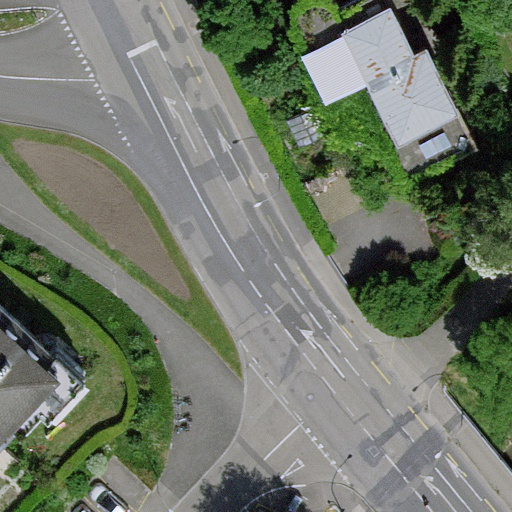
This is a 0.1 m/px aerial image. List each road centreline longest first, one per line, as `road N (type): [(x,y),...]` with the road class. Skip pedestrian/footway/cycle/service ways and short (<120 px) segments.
road 1 (secondary): [(123,0),(237,223),(335,374)]
road 2 (residential): [(364,404),(511,252)]
road 3 (residential): [(203,511),(335,374)]
road 4 (secondary): [(364,404),(453,511)]
